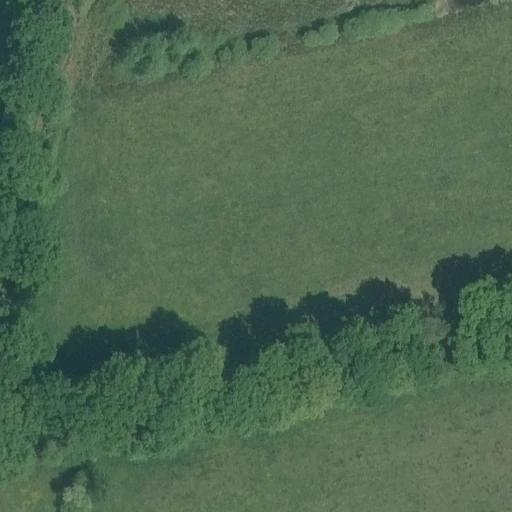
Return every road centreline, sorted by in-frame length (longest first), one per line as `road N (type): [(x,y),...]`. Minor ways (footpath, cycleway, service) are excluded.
road 1 (track): [(0,430),(511,311)]
road 2 (track): [(58,0),(62,61),(46,95),(0,290)]
